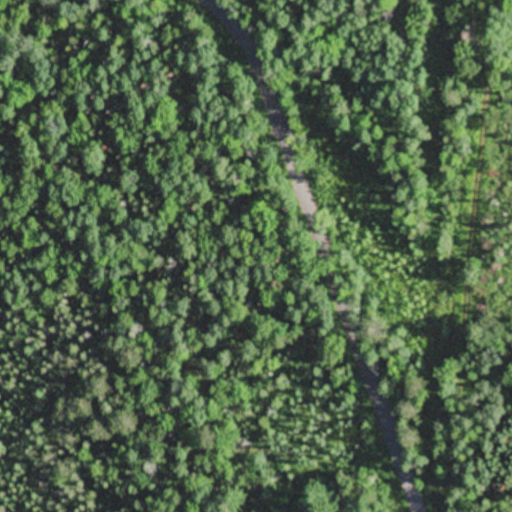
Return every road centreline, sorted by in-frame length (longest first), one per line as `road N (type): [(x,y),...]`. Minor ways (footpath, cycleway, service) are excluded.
road 1 (residential): [(217,0),(256,58),(417,511)]
road 2 (residential): [(445,511),(463,451),(477,87),(494,0)]
road 3 (residential): [(256,58),(483,56)]
